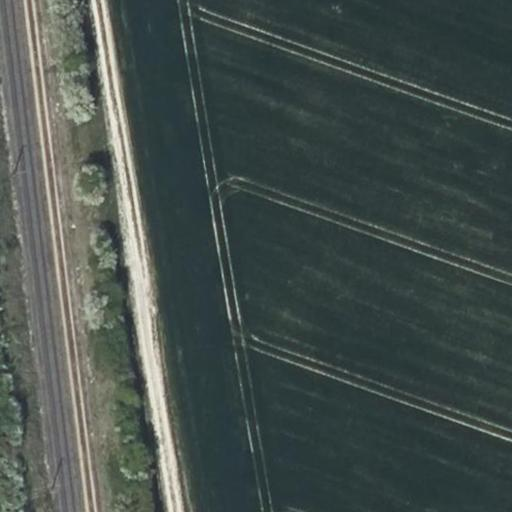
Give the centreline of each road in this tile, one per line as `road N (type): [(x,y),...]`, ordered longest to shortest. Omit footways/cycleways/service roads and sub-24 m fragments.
road 1 (track): [(177,511),(98,0)]
road 2 (track): [(28,0),(90,511)]
